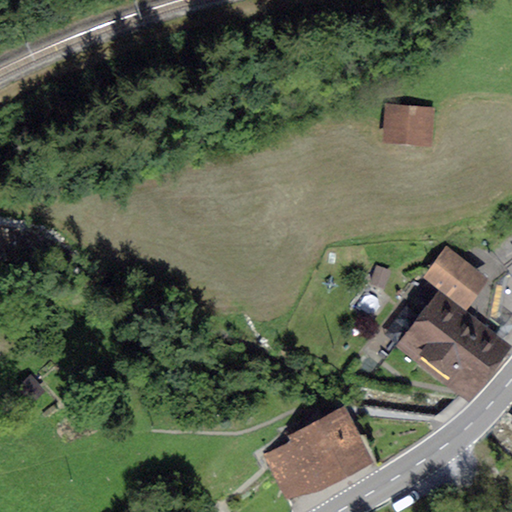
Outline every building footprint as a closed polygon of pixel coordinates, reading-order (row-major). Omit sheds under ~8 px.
[(424,140),(427,112),(391,108),(388,136),(424,140)] [(508,273),(511,269),(511,230),(491,247),(488,249),(508,273)] [(455,259),(478,277),(462,298),(434,276),(409,309),(420,317),(412,328),(416,331),(404,347),(451,383),(456,377),(469,388),(499,349),(489,341),(501,325),(490,317),(496,282),(508,273),(488,249),(491,247),(482,243),(465,246),(455,259)] [(462,298),(478,277),(455,259),(450,255),(434,276),(462,298)] [(384,288),(391,271),(376,266),(370,283),(384,288)] [(322,476),(362,455),(341,415),(268,455),(284,488),(322,476)]
